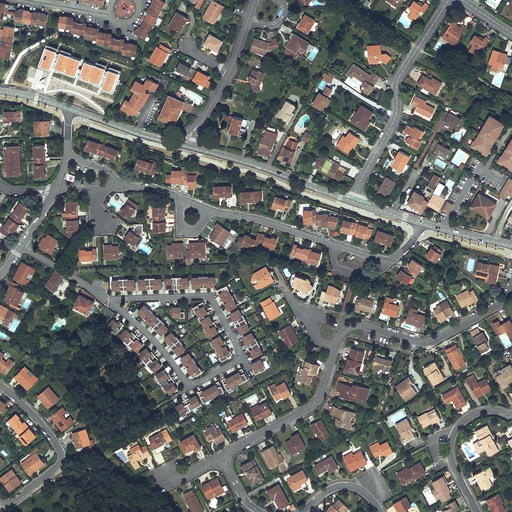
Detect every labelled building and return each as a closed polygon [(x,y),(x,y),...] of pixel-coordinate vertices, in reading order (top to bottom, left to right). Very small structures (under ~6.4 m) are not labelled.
[(164,2),(160,0),(152,0),(153,0),(148,9),(147,8),(146,11),(148,13),(146,16),(142,14),(139,21),(142,23),(140,27),(139,26),(136,30),(135,30),(134,33),(144,39),(148,31),(149,32),(157,17),(156,17),(164,2)] [(218,18),(224,7),(213,0),(203,17),(212,23),(216,17),(218,18)] [(417,3),(414,1),(409,8),(413,10),(410,15),(414,18),(416,19),(420,14),(419,13),(421,10),(424,12),(429,5),(425,3),(424,5),(421,3),(420,4),(417,3)] [(9,4),(0,2),(0,18),(6,19),(7,14),(8,12),(8,10),(9,4)] [(126,13),(127,11),(131,11),(131,5),(120,4),(119,13),(126,13)] [(30,12),(28,11),(29,10),(21,9),(21,10),(19,10),(16,9),(16,12),(16,13),(15,15),(15,20),(17,21),(46,26),(48,15),(46,14),(44,14),(45,13),(37,11),(36,13),(35,12),(30,12)] [(186,17),(177,12),(170,25),(181,32),(185,24),(183,23),(186,17)] [(298,27),(308,33),(316,21),(307,15),(302,24),(301,23),(300,22),(298,27)] [(91,27),(87,26),(88,23),(84,23),(83,25),(78,24),(78,21),(75,21),(75,20),(72,20),(72,18),(65,16),(65,19),(61,18),(59,26),(72,29),(71,32),(85,34),(84,37),(97,40),(97,43),(110,45),(110,48),(123,51),(122,53),(136,56),(138,47),(134,46),(135,44),(128,43),(127,45),(125,45),(125,42),(126,39),(122,39),(122,41),(116,40),(116,38),(113,37),(114,34),(109,33),(109,35),(103,34),(104,32),(100,31),(101,29),(97,28),(96,30),(91,29),(91,27)] [(453,30),(456,25),(457,23),(453,20),(442,38),(449,42),(450,41),(456,44),(460,38),(458,38),(460,34),(462,35),(466,28),(463,26),(461,28),(458,26),(455,31),(453,30)] [(0,56),(10,58),(16,27),(14,26),(5,25),(5,29),(1,29),(0,32),(0,35),(3,36),(2,45),(0,44),(0,51),(1,52),(0,56)] [(293,39),(288,48),(296,53),(300,46),(303,48),(306,49),(310,43),(294,33),(291,38),(293,39)] [(218,50),(223,41),(210,34),(204,45),(208,47),(210,45),(218,50)] [(480,38),(475,35),(470,42),(473,44),(470,49),(475,52),(477,54),(480,48),(479,48),(481,45),(485,47),(489,39),(486,37),(484,39),(482,38),(482,39),(480,38)] [(259,40),(254,38),(250,51),(269,56),(273,44),(269,42),(259,40)] [(157,47),(150,60),(159,65),(162,60),(164,61),(171,50),(161,44),(159,48),(157,47)] [(378,45),(369,46),(370,60),(373,60),(373,63),(379,62),(379,59),(379,58),(380,58),(381,59),(386,64),(391,57),(387,53),(381,53),(381,49),(379,49),(378,45)] [(57,51),(47,47),(40,65),(50,69),(52,63),(57,52),(57,51)] [(81,59),(60,52),(60,53),(56,64),(54,68),(75,76),(76,74),(78,67),(81,59)] [(498,56),(492,54),(489,63),(493,64),(491,69),(497,71),(499,72),(501,66),(499,65),(500,62),(505,63),(507,55),(504,53),(502,56),(500,56),(500,57),(498,56)] [(106,68),(85,60),(82,68),(79,75),(79,77),(100,84),(101,81),(104,73),(106,68)] [(195,70),(181,62),(176,70),(190,78),(195,70)] [(354,64),(347,74),(352,78),(354,74),(365,82),(363,85),(366,87),(363,91),(368,94),(371,90),(371,91),(375,86),(373,85),(374,83),(375,84),(380,76),(374,72),(371,76),(354,64)] [(119,73),(109,69),(107,74),(104,82),(102,87),(112,91),(119,73)] [(258,71),(254,69),(248,79),(252,82),(254,83),(254,91),(259,91),(259,85),(262,81),(261,80),(265,73),(259,70),(258,71)] [(209,78),(195,70),(190,78),(205,86),(209,78)] [(429,79),(424,75),(419,84),(435,94),(442,83),(433,78),(432,80),(431,81),(428,80),(429,79)] [(159,83),(149,77),(145,85),(144,87),(140,84),(141,83),(136,80),(131,88),(136,91),(140,93),(139,95),(137,95),(135,96),(134,97),(134,99),(136,101),(134,103),(130,101),(126,99),(121,107),(126,110),(127,108),(131,111),(132,113),(134,114),(135,113),(138,115),(150,94),(146,92),(149,87),(152,89),(153,88),(156,89),(159,83)] [(329,96),(332,90),(326,87),(323,93),(329,96)] [(140,93),(136,91),(130,101),(134,103),(136,101),(134,99),(134,97),(135,96),(137,95),(139,95),(140,93)] [(325,112),(331,100),(318,93),(312,106),(325,112)] [(178,99),(170,96),(160,118),(169,122),(179,100),(178,99)] [(415,110),(431,117),(435,109),(425,104),(426,102),(415,97),(412,105),(416,107),(415,110)] [(184,102),(179,100),(169,122),(175,124),(179,116),(178,115),(179,112),(180,113),(185,102),(184,102)] [(295,105),(286,100),(281,110),(277,116),(288,122),(292,115),(290,114),(291,113),(295,105)] [(368,120),(372,113),(361,106),(352,121),(365,130),(369,124),(367,122),(368,120)] [(20,110),(5,111),(5,121),(10,120),(10,119),(16,119),(17,120),(21,120),(20,110)] [(461,119),(449,112),(449,113),(444,111),(441,117),(440,119),(444,122),(445,121),(450,124),(450,123),(452,124),(451,125),(457,127),(460,122),(461,119)] [(228,115),(226,122),(232,124),(234,117),(228,115)] [(247,129),(245,129),(248,121),(234,116),(234,117),(232,124),(229,131),(235,133),(245,136),(247,129)] [(505,124),(492,116),(488,123),(487,122),(483,130),(485,132),(483,134),(481,133),(476,141),(475,143),(476,144),(477,147),(484,151),(487,151),(488,152),(490,149),(495,141),(493,140),(495,137),(496,138),(505,124)] [(50,121),(36,121),(36,136),(48,135),(48,130),(48,128),(50,128),(50,121)] [(414,128),(408,125),(405,132),(414,137),(412,139),(409,137),(406,142),(410,144),(411,143),(414,145),(414,146),(413,147),(417,149),(422,141),(420,140),(424,132),(417,128),(416,130),(414,128)] [(278,134),(267,131),(265,137),(263,136),(258,152),(270,156),(275,141),(276,141),(278,134)] [(355,146),(360,138),(350,132),(347,138),(344,136),(340,142),(342,143),(339,147),(347,152),(352,144),(354,145),(355,146)] [(311,135),(308,133),(306,137),(304,136),(302,139),(308,142),(311,135)] [(104,144),(90,139),(86,149),(91,150),(91,149),(97,151),(97,152),(101,154),(104,144)] [(439,142),(435,139),(430,148),(434,150),(434,151),(446,157),(450,150),(438,143),(439,142)] [(279,158),(292,162),(298,142),(290,140),(289,144),(288,144),(287,148),(282,147),(279,158)] [(511,140),(509,146),(511,147),(509,150),(507,149),(503,157),(501,159),(503,160),(504,163),(511,167),(511,166),(511,140)] [(119,149),(104,144),(101,154),(105,155),(105,153),(111,155),(110,157),(115,159),(119,149)] [(19,145),(7,145),(7,150),(7,153),(5,153),(5,160),(20,160),(19,145)] [(44,145),(34,145),(35,161),(45,160),(45,156),(43,156),(43,150),(45,150),(44,145)] [(401,172),(410,157),(400,151),(396,159),(397,159),(392,167),(401,172)] [(327,157),(322,154),(318,162),(316,167),(320,169),(319,169),(339,180),(342,174),(342,175),(346,169),(341,166),(340,167),(339,167),(339,165),(340,164),(330,159),(330,160),(326,158),(327,157)] [(150,162),(139,158),(136,167),(141,169),(141,168),(147,170),(147,171),(150,172),(153,163),(150,162)] [(150,172),(155,174),(158,166),(155,165),(157,161),(150,159),(150,162),(153,163),(150,172)] [(20,160),(5,160),(5,168),(7,168),(8,170),(8,175),(20,174),(20,160)] [(45,160),(35,161),(36,176),(46,176),(46,170),(44,171),(44,165),(45,164),(45,160)] [(167,174),(167,182),(181,181),(181,184),(185,184),(185,170),(181,170),(173,170),(173,174),(167,174)] [(199,170),(185,170),(185,184),(188,184),(188,186),(189,186),(194,186),(197,186),(197,175),(199,175),(199,170)] [(439,178),(435,175),(430,183),(429,186),(427,185),(425,189),(423,192),(430,196),(436,187),(434,186),(439,178)] [(387,198),(396,182),(387,177),(382,186),(384,187),(380,194),(387,198)] [(448,180),(443,177),(437,186),(440,188),(444,181),(446,183),(448,180)] [(511,179),(510,178),(500,196),(506,200),(508,195),(511,197),(511,179)] [(230,185),(215,186),(215,196),(220,196),(220,194),(226,194),(226,196),(230,196),(230,185)] [(425,189),(419,186),(415,193),(428,200),(430,196),(423,192),(425,189)] [(428,204),(439,210),(445,199),(438,195),(440,191),(437,189),(428,204)] [(259,192),(243,192),(243,202),(248,202),(248,200),(255,200),(255,202),(259,202),(259,199),(263,199),(262,192),(259,192)] [(414,193),(408,203),(422,211),(428,200),(415,193),(414,193)] [(491,214),(497,204),(479,194),(473,205),(477,207),(477,206),(491,214)] [(291,201),(276,196),(273,206),(278,208),(278,206),(285,208),(284,209),(288,211),(291,201)] [(138,205),(130,199),(128,203),(129,203),(125,209),(124,208),(121,212),(129,218),(138,205)] [(77,201),(67,201),(67,214),(67,216),(77,216),(77,212),(76,212),(75,206),(77,205),(77,201)] [(21,202),(12,216),(20,221),(22,217),(21,217),(24,211),(26,213),(29,208),(21,202)] [(447,202),(442,211),(448,214),(453,205),(447,202)] [(489,218),(491,214),(477,206),(477,207),(473,205),(471,207),(489,218)] [(165,206),(154,206),(154,208),(154,214),(155,219),(163,219),(163,215),(163,211),(165,211),(165,206)] [(316,209),(304,210),(304,219),(308,219),(308,222),(313,221),(313,220),(317,220),(316,214),(316,209)] [(329,213),(316,214),(317,220),(317,224),(320,224),(320,226),(326,225),(325,223),(329,222),(329,213)] [(3,225),(0,229),(11,237),(17,227),(16,227),(18,224),(20,221),(12,216),(5,226),(3,225)] [(77,216),(67,216),(68,221),(68,229),(79,228),(79,223),(77,223),(77,219),(77,216)] [(163,219),(155,219),(155,231),(166,231),(166,226),(164,226),(163,222),(163,219)] [(356,223),(344,219),(341,230),(345,232),(346,230),(350,232),(349,233),(353,234),(356,223)] [(230,231),(217,222),(215,226),(217,227),(215,230),(216,231),(215,233),(214,231),(210,236),(221,244),(230,231)] [(368,226),(356,223),(353,234),(356,235),(357,234),(360,234),(359,236),(364,237),(370,239),(372,230),(367,229),(368,226)] [(142,234),(134,228),(132,231),(129,234),(128,233),(125,237),(135,244),(142,234)] [(393,235),(378,230),(375,240),(380,241),(380,240),(386,242),(386,243),(390,244),(393,235)] [(256,239),(250,237),(250,235),(246,234),(245,237),(241,236),(238,244),(243,245),(243,244),(247,245),(257,249),(259,243),(262,233),(259,232),(257,237),(256,239)] [(262,233),(259,243),(274,248),(277,238),(272,237),(272,238),(266,236),(266,235),(262,233)] [(58,240),(48,234),(46,237),(44,239),(42,238),(38,244),(50,252),(58,240)] [(182,242),(175,242),(175,245),(173,245),(168,245),(168,257),(183,257),(182,242)] [(205,256),(205,242),(199,242),(200,244),(197,244),(197,242),(194,242),(190,242),(190,250),(187,250),(187,258),(186,265),(192,265),(192,258),(191,258),(191,257),(205,256)] [(112,244),(105,245),(106,259),(120,258),(119,245),(114,245),(114,247),(112,247),(112,246),(112,244)] [(294,244),(291,254),(306,259),(308,251),(309,249),(304,248),(304,249),(298,247),(298,246),(294,244)] [(443,251),(435,245),(434,246),(433,248),(432,247),(430,250),(427,255),(436,261),(443,251)] [(86,249),(81,250),(81,260),(97,259),(97,249),(92,249),(92,251),(86,251),(86,249)] [(318,263),(321,253),(316,252),(312,251),(312,252),(308,251),(306,259),(306,260),(314,262),(318,263)] [(423,265),(415,260),(413,263),(411,262),(408,266),(409,267),(408,270),(413,274),(416,276),(423,265)] [(35,268),(23,262),(18,273),(15,278),(27,284),(30,280),(26,278),(29,272),(33,274),(35,268)] [(479,271),(478,275),(486,277),(491,278),(490,282),(495,284),(497,274),(498,267),(489,265),(481,263),(479,268),(478,267),(477,270),(479,271)] [(267,266),(254,273),(262,287),(275,280),(267,266)] [(408,270),(405,269),(404,271),(401,270),(399,274),(401,275),(399,278),(406,284),(413,274),(408,270)] [(56,270),(47,284),(55,289),(64,275),(56,270)] [(296,275),(293,284),(299,286),(300,288),(301,289),(304,292),(307,290),(308,291),(313,286),(310,282),(311,281),(308,277),(306,278),(296,275)] [(182,276),(177,277),(178,288),(183,288),(183,287),(189,286),(189,277),(182,278),(182,276)] [(204,288),(204,276),(199,276),(199,277),(192,277),(193,286),(199,286),(199,288),(204,288)] [(208,276),(204,276),(204,288),(209,287),(209,286),(216,286),(215,276),(209,277),(208,276)] [(151,277),(146,278),(146,279),(139,279),(139,288),(146,288),(146,289),(151,289),(151,277)] [(155,277),(151,277),(151,289),(156,289),(156,287),(162,287),(162,278),(155,278),(155,277)] [(178,288),(177,277),(173,277),(173,278),(166,278),(166,287),(172,287),(173,288),(178,288)] [(124,278),(119,278),(119,279),(112,280),(113,289),(119,289),(119,290),(124,290),(124,278)] [(129,278),(124,278),(124,290),(129,290),(129,288),(136,288),(135,279),(129,279),(129,278)] [(13,281),(8,279),(7,283),(11,285),(9,288),(6,295),(8,296),(6,299),(17,305),(24,292),(13,286),(11,285),(13,281)] [(55,289),(47,284),(44,287),(53,293),(55,289)] [(227,285),(217,291),(219,295),(221,295),(224,300),(232,296),(228,290),(229,289),(227,285)] [(323,291),(321,297),(330,300),(330,299),(332,299),(331,302),(336,303),(339,304),(341,297),(340,297),(341,291),(333,289),(334,286),(329,285),(327,292),(323,291)] [(80,294),(75,305),(89,312),(93,306),(94,303),(96,300),(96,299),(96,298),(83,289),(81,294),(80,294)] [(468,289),(456,295),(462,306),(466,304),(470,302),(470,303),(479,298),(474,289),(469,291),(468,289)] [(233,295),(222,301),(225,305),(226,305),(229,310),(237,306),(234,299),(235,299),(233,295)] [(269,297),(261,302),(271,320),(281,315),(273,301),(272,302),(269,297)] [(357,298),(354,309),(358,310),(358,308),(360,309),(371,311),(374,300),(361,297),(361,299),(357,298)] [(386,297),(382,311),(392,314),(391,315),(396,316),(399,305),(392,303),(393,299),(386,297)] [(437,308),(434,310),(439,319),(446,315),(450,313),(452,316),(455,314),(447,300),(436,306),(437,308)] [(204,302),(194,307),(196,311),(197,311),(200,317),(208,312),(205,307),(206,306),(204,302)] [(8,308),(0,304),(0,314),(5,318),(4,320),(3,322),(8,324),(15,312),(10,310),(9,311),(7,310),(8,308)] [(145,304),(138,311),(143,315),(141,316),(145,320),(146,318),(153,312),(153,311),(150,308),(149,309),(145,304)] [(104,305),(101,309),(109,315),(111,317),(115,312),(108,308),(104,305)] [(180,307),(173,307),(174,316),(180,316),(181,317),(185,316),(185,305),(179,305),(180,307)] [(410,307),(406,320),(414,322),(415,320),(417,321),(416,325),(422,326),(425,315),(416,312),(417,309),(410,307)] [(233,319),(235,324),(245,318),(243,314),(242,315),(239,309),(231,313),(234,319),(233,319)] [(149,324),(153,328),(161,319),(158,316),(157,317),(153,312),(146,318),(151,323),(149,324)] [(200,317),(199,317),(201,321),(202,321),(205,326),(213,322),(210,317),(212,316),(209,312),(208,312),(200,317)] [(114,318),(108,325),(114,329),(113,330),(117,333),(124,324),(120,321),(119,322),(114,318)] [(245,318),(235,324),(238,329),(239,328),(242,334),(250,329),(247,323),(248,323),(245,318)] [(161,319),(153,328),(157,331),(158,330),(162,334),(169,328),(164,323),(165,323),(161,319)] [(499,320),(493,323),(499,334),(506,330),(508,329),(511,335),(511,323),(510,320),(501,324),(499,320)] [(213,322),(204,327),(206,331),(207,331),(210,337),(218,332),(215,327),(217,326),(214,322),(213,322)] [(291,325),(280,331),(288,347),(297,342),(291,330),(293,329),(291,325)] [(127,328),(120,335),(125,340),(126,339),(129,342),(136,335),(132,331),(131,333),(127,328)] [(293,329),(291,330),(297,342),(299,341),(293,329)] [(167,343),(171,347),(180,339),(177,336),(176,336),(172,332),(165,337),(169,342),(167,343)] [(245,343),(248,347),(258,342),(256,338),(255,338),(252,332),(244,337),(247,342),(245,343)] [(482,332),(473,337),(477,344),(479,348),(482,353),(489,349),(486,344),(485,341),(487,340),(482,332)] [(136,335),(129,342),(133,345),(132,346),(137,351),(143,344),(139,340),(140,338),(136,335)] [(215,346),(217,350),(218,350),(226,345),(227,345),(225,340),(223,341),(220,335),(212,340),(216,346),(215,346)] [(180,339),(171,347),(174,351),(175,350),(179,354),(186,349),(182,344),(183,343),(180,339)] [(258,342),(248,347),(250,352),(251,351),(255,357),(263,352),(259,347),(260,346),(258,342)] [(455,344),(446,350),(448,353),(457,348),(455,344)] [(226,345),(218,350),(221,356),(220,356),(222,360),(233,355),(230,350),(229,351),(226,345)] [(147,347),(140,353),(144,359),(145,358),(148,361),(155,355),(152,351),(151,352),(147,347)] [(457,348),(448,353),(456,368),(466,363),(462,357),(457,348)] [(351,360),(348,370),(358,373),(364,352),(353,349),(349,359),(351,360)] [(0,351),(0,350),(0,368),(6,373),(14,362),(10,359),(7,362),(2,358),(4,354),(0,351)] [(183,364),(186,368),(187,367),(195,362),(196,361),(193,358),(192,358),(189,352),(181,357),(185,363),(183,364)] [(213,363),(217,361),(213,353),(209,355),(213,363)] [(155,355),(148,361),(151,365),(150,365),(155,371),(162,365),(158,360),(159,359),(155,355)] [(265,355),(251,362),(256,373),(271,366),(265,355)] [(376,356),(373,365),(380,368),(389,371),(392,360),(386,359),(382,358),(382,360),(380,359),(381,358),(376,356)] [(299,373),(297,380),(310,384),(313,376),(312,376),(313,373),(315,374),(317,374),(320,364),(307,360),(304,368),(303,374),(299,373)] [(195,362),(187,367),(191,372),(189,373),(192,377),(202,371),(199,367),(195,362)] [(433,362),(424,367),(434,385),(444,379),(440,372),(439,373),(433,362)] [(506,366),(501,369),(503,372),(496,376),(502,387),(509,383),(508,381),(511,378),(511,366),(510,363),(510,364),(506,366)] [(25,367),(16,377),(20,380),(21,379),(23,381),(22,382),(28,389),(38,378),(34,375),(31,378),(26,373),(29,370),(25,367)] [(238,372),(233,375),(237,383),(243,380),(244,381),(248,379),(242,368),(237,371),(238,372)] [(164,369),(157,374),(161,380),(160,380),(162,384),(172,377),(169,373),(168,374),(164,369)] [(237,383),(233,375),(227,378),(227,377),(222,379),(228,390),(232,387),(231,386),(237,383)] [(409,376),(396,386),(403,396),(407,393),(411,397),(417,392),(409,382),(412,380),(409,376)] [(475,376),(467,380),(475,395),(483,391),(484,393),(491,388),(486,378),(478,382),(475,376)] [(172,377),(162,384),(165,388),(165,387),(169,393),(177,388),(174,383),(175,382),(172,377)] [(412,380),(409,382),(417,392),(419,390),(412,380)] [(215,385),(209,388),(214,396),(220,393),(220,394),(224,391),(219,381),(214,384),(215,385)] [(276,382),(269,386),(276,398),(282,395),(283,397),(283,398),(291,394),(285,382),(277,386),(276,382)] [(341,391),(340,395),(353,399),(354,396),(358,397),(366,399),(369,389),(357,385),(356,387),(353,386),(339,382),(336,390),(341,391)] [(49,387),(39,396),(49,407),(59,398),(49,387)] [(214,396),(209,388),(204,391),(203,389),(199,392),(204,402),(208,400),(208,399),(214,396)] [(455,388),(442,395),(445,400),(448,398),(450,401),(453,399),(454,399),(459,407),(467,403),(461,392),(458,394),(455,388)] [(190,397),(185,399),(191,410),(195,407),(194,406),(200,403),(196,395),(190,398),(190,397)] [(191,410),(185,399),(181,402),(181,403),(176,406),(180,414),(186,411),(187,412),(191,410)] [(258,404),(251,408),(257,420),(262,417),(261,416),(263,415),(264,416),(264,417),(272,413),(266,402),(259,406),(258,404)] [(338,419),(337,425),(354,430),(355,427),(351,426),(352,423),(350,422),(351,417),(354,418),(356,412),(335,406),(332,414),(339,416),(343,417),(342,420),(338,419)] [(63,407),(52,416),(56,421),(57,420),(59,421),(57,422),(63,430),(74,421),(71,417),(67,419),(63,414),(67,412),(63,407)] [(428,412),(418,417),(422,424),(431,420),(432,422),(433,423),(441,419),(435,409),(428,413),(428,412)] [(16,413),(9,420),(19,432),(27,425),(24,422),(23,423),(19,418),(20,417),(16,413)] [(242,413),(228,421),(234,431),(239,428),(238,427),(240,426),(240,427),(248,423),(242,413)] [(407,418),(396,424),(403,436),(404,435),(407,440),(415,435),(412,431),(410,427),(412,426),(407,418)] [(321,419),(311,424),(316,433),(317,432),(321,440),(330,435),(321,419)] [(215,424),(207,428),(208,430),(209,431),(205,433),(208,440),(213,437),(215,436),(216,438),(214,439),(217,443),(226,438),(220,428),(217,429),(216,430),(215,428),(216,427),(215,424)] [(487,424),(484,426),(486,430),(488,430),(492,438),(494,437),(487,424)] [(32,430),(27,425),(19,432),(22,434),(20,436),(26,444),(35,436),(31,432),(32,430)] [(484,426),(479,428),(492,453),(498,450),(492,438),(488,430),(486,430),(484,426)] [(479,428),(475,431),(478,436),(479,436),(481,439),(475,442),(480,452),(486,450),(489,455),(492,453),(479,428)] [(89,441),(86,429),(73,433),(76,441),(77,441),(79,447),(83,446),(90,444),(91,448),(95,447),(93,440),(89,441)] [(162,431),(149,439),(152,444),(155,448),(163,444),(162,443),(167,440),(162,431)] [(290,439),(285,442),(292,454),(305,446),(298,433),(291,437),(292,438),(293,440),(291,441),(290,439)] [(194,434),(180,441),(186,453),(195,448),(195,449),(196,450),(201,447),(194,434)] [(380,444),(371,448),(375,456),(381,453),(384,452),(385,453),(386,455),(393,451),(388,441),(380,445),(380,444)] [(139,444),(131,448),(132,451),(133,453),(128,455),(134,467),(140,464),(137,460),(136,458),(141,455),(142,458),(143,459),(146,457),(141,447),(139,444)] [(144,445),(141,447),(146,457),(151,454),(149,452),(147,448),(145,450),(144,448),(144,445)] [(273,445),(264,450),(268,458),(269,458),(270,459),(269,460),(273,466),(282,461),(273,445)] [(348,457),(345,459),(350,469),(357,465),(356,463),(357,463),(359,466),(363,464),(362,463),(366,461),(361,451),(354,455),(353,453),(348,456),(348,457)] [(44,464),(36,453),(31,457),(32,457),(34,460),(29,464),(27,461),(26,460),(22,464),(30,475),(35,471),(34,470),(35,469),(36,470),(44,464)] [(332,456),(315,465),(319,473),(327,469),(326,468),(328,466),(329,468),(330,470),(338,466),(332,456)] [(255,460),(243,467),(245,471),(247,470),(253,481),(254,480),(256,483),(264,478),(255,460)] [(404,470),(398,473),(403,482),(410,478),(413,476),(414,478),(425,472),(420,462),(409,469),(405,472),(404,470)] [(490,466),(477,473),(481,480),(478,481),(483,490),(493,485),(489,477),(491,476),(490,473),(493,471),(490,466)] [(12,469),(2,477),(0,478),(0,479),(4,485),(5,484),(10,490),(21,481),(12,469)] [(303,469),(291,475),(292,477),(288,480),(294,490),(300,487),(298,484),(301,483),(308,479),(303,469)] [(245,471),(244,472),(247,476),(247,475),(252,484),(256,483),(254,480),(253,481),(247,470),(245,471)] [(443,476),(432,482),(436,489),(440,497),(449,492),(445,485),(447,484),(443,476)] [(209,481),(202,486),(208,497),(215,493),(217,496),(225,491),(218,477),(213,479),(214,481),(210,483),(209,481)] [(279,485),(268,490),(273,499),(274,498),(275,497),(276,499),(275,500),(280,508),(289,504),(279,485)] [(429,488),(423,491),(426,500),(432,498),(429,488)] [(192,489),(183,493),(190,507),(192,511),(201,511),(204,510),(192,489)] [(498,493),(487,499),(490,507),(492,506),(492,508),(494,511),(500,511),(505,510),(502,503),(499,498),(500,497),(498,493)] [(406,496),(395,502),(401,511),(399,511),(408,511),(406,509),(412,506),(406,496)] [(332,504),(324,511),(342,511),(348,506),(339,498),(335,503),(336,504),(334,506),(333,505),(332,504)] [(450,508),(444,511),(454,511),(455,510),(459,508),(455,501),(448,504),(450,508)]
